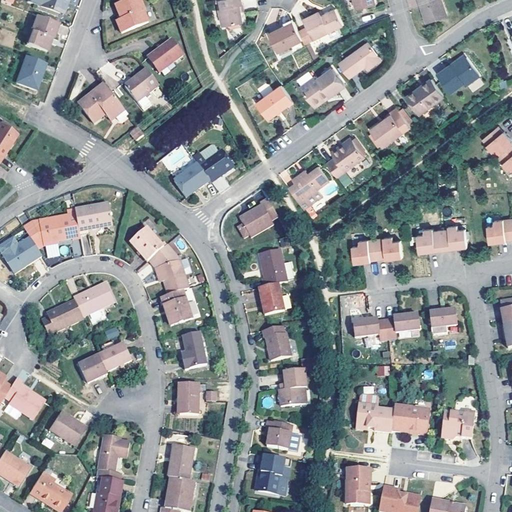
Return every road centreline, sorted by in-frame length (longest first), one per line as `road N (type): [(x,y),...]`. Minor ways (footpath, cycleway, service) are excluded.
road 1 (residential): [(136,511),(154,372),(131,283),(107,267),(70,271),(25,309)]
road 2 (residential): [(217,511),(237,375),(217,282),(188,228)]
road 3 (residential): [(188,228),(394,77),(407,55)]
road 4 (residential): [(90,0),(49,119),(99,156),(109,175)]
road 5 (residential): [(497,475),(498,416),(476,281)]
